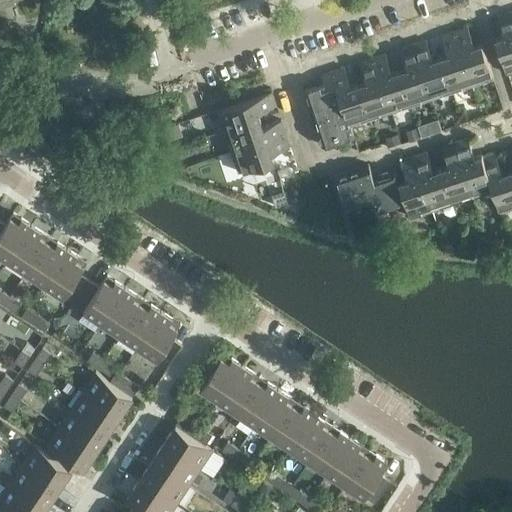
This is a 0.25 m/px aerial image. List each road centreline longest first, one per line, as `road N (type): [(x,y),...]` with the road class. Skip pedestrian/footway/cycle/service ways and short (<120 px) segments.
road 1 (residential): [(511,114),(340,171),(308,155),(267,38)]
road 2 (residential): [(402,511),(422,471),(409,456),(211,324)]
road 3 (residential): [(211,324),(0,183)]
road 4 (residential): [(85,511),(211,324)]
